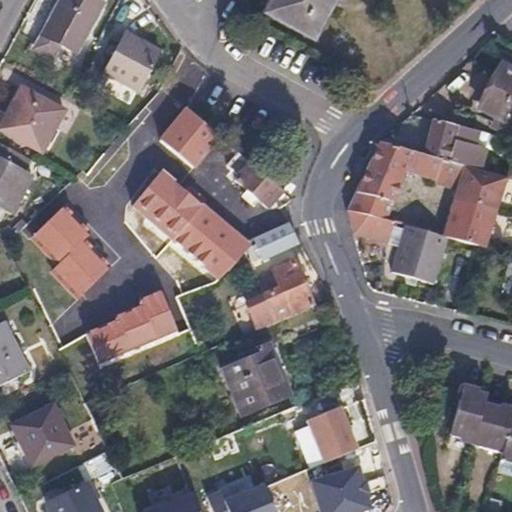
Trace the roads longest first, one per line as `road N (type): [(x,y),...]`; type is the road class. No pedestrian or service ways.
road 1 (residential): [(15,0),(0,28),(5,511)]
road 2 (residential): [(349,139),(501,0)]
road 3 (residential): [(362,325),(318,196),(349,139)]
road 4 (residential): [(415,511),(362,325)]
road 5 (residential): [(198,45),(349,139)]
road 6 (residential): [(362,325),(511,361)]
